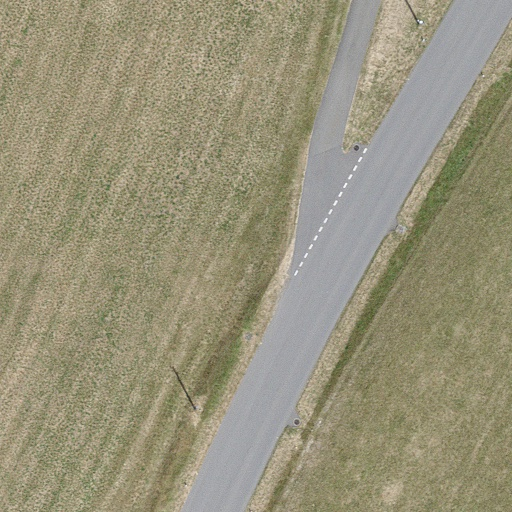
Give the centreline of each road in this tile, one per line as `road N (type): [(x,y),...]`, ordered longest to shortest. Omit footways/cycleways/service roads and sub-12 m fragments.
road 1 (tertiary): [(496,0),(352,240),(221,511)]
road 2 (track): [(376,0),(334,144),(338,202),(352,240)]
